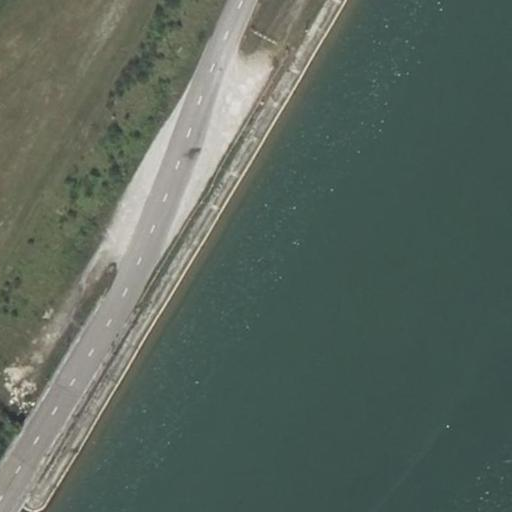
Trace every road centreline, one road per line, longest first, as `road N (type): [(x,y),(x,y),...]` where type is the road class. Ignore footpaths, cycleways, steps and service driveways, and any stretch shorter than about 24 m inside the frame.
road 1 (tertiary): [(250,0),(136,266),(0,511)]
road 2 (track): [(187,139),(268,65),(306,0)]
